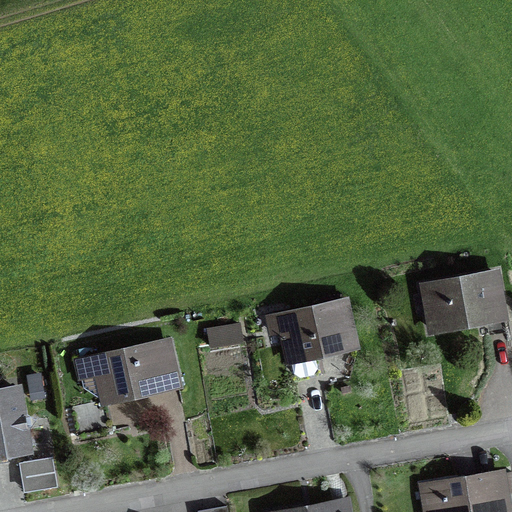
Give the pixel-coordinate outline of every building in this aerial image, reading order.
[(424,286),(432,330),(489,319),(481,275),(424,286)] [(321,374),(316,354),(355,345),(345,301),(279,316),(294,380),(321,374)] [(209,332),(211,347),(242,342),(239,326),(209,332)] [(98,396),(103,395),(104,400),(106,400),(178,384),(169,341),(77,362),(83,387),(98,396)] [(0,452),(27,448),(17,389),(0,391),(0,452)] [(78,437),(112,429),(106,400),(104,400),(72,408),(78,437)] [(57,486),(52,457),(23,462),(28,491),(57,486)] [(507,511),(504,493),(511,492),(511,474),(511,471),(424,486),(428,511),(507,511)] [(349,511),(348,501),(305,510),(304,507),(274,511),(349,511)]
